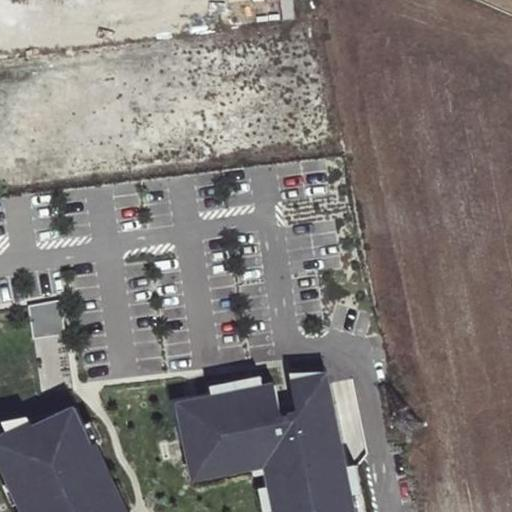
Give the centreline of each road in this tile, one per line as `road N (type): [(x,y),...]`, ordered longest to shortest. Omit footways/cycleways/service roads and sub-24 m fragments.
road 1 (unknown): [(106,238),(208,223),(245,231),(268,249),(291,301),(368,388),(392,511)]
road 2 (unknown): [(106,238),(127,369)]
